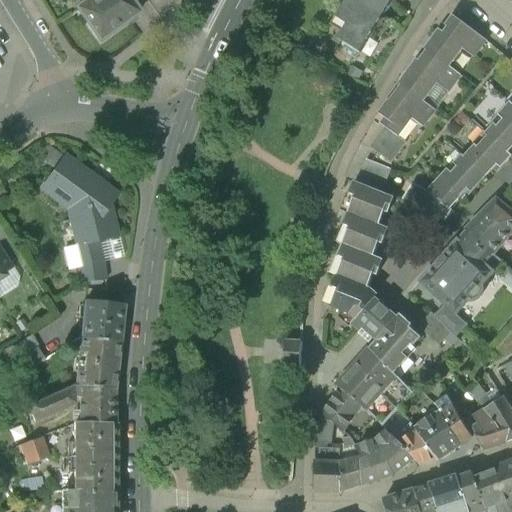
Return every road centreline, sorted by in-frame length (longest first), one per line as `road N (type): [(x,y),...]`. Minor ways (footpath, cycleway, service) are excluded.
road 1 (secondary): [(183,131),(150,275),(138,511)]
road 2 (secondary): [(240,0),(183,131)]
road 3 (residential): [(72,107),(6,0)]
